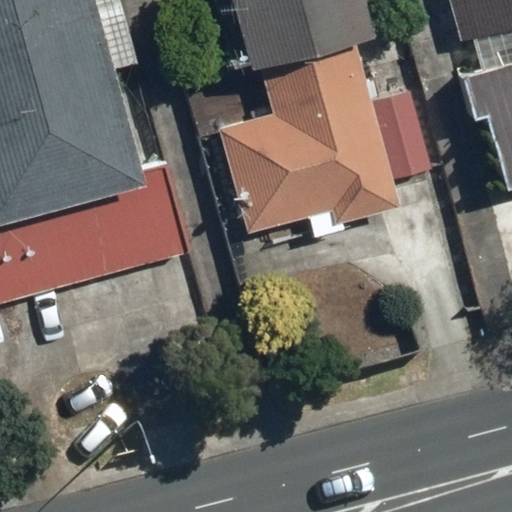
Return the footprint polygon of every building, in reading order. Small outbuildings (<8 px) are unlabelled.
[(0,0),(0,302),(179,254),(154,162),(121,172),(74,0),(0,0)] [(212,0),(233,74),(354,41),(341,0),(212,0)] [(511,0),(442,0),(454,42),(511,26),(511,0)] [(263,116),(210,130),(237,234),(299,218),(305,238),(335,231),(333,223),(387,209),(345,48),(252,72),(263,116)] [(511,61),(450,81),(462,122),(470,120),(491,193),(511,187),(511,61)]
